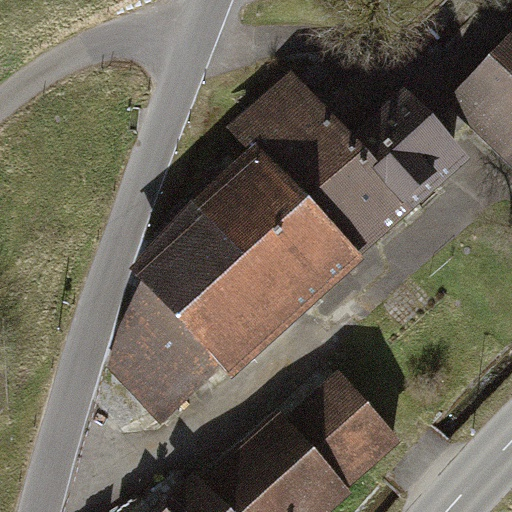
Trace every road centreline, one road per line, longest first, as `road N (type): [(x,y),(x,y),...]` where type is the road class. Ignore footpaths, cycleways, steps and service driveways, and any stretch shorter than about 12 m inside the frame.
road 1 (tertiary): [(39,511),(211,14)]
road 2 (unclassified): [(0,119),(81,62),(211,14)]
